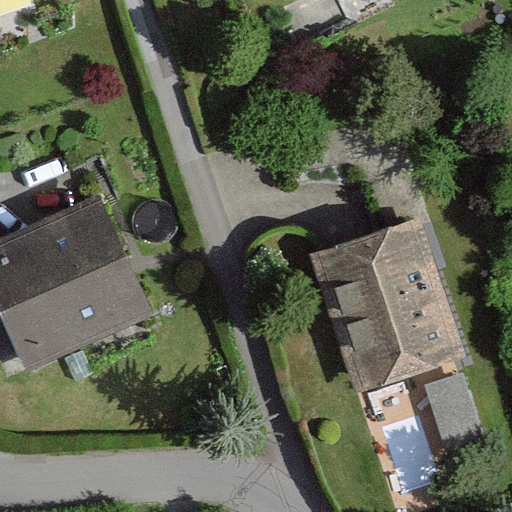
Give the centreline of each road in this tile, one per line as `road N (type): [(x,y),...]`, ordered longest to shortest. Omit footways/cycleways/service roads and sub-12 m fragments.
road 1 (residential): [(143,0),(297,500)]
road 2 (residential): [(297,500),(164,476),(24,481),(0,474)]
